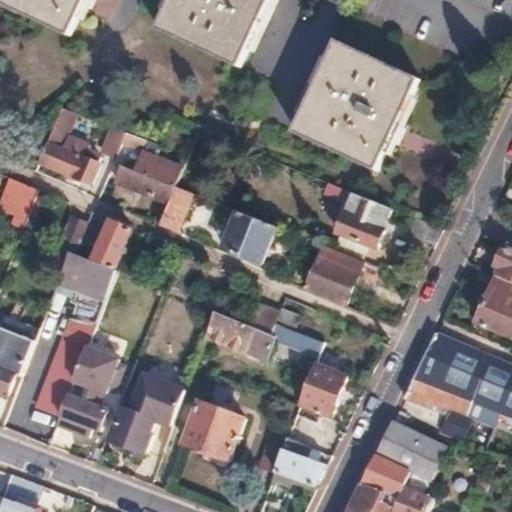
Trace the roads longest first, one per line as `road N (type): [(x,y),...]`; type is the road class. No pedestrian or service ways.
road 1 (unclassified): [(4,171),(413,348)]
road 2 (residential): [(413,348),(511,141)]
road 3 (residential): [(335,511),(413,348)]
road 4 (residential): [(150,511),(0,453)]
